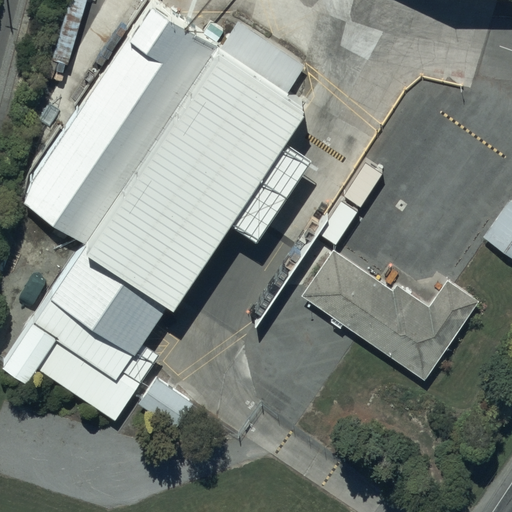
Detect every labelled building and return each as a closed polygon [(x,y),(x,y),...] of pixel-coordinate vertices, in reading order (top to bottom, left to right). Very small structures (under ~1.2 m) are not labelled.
[(124,361),(293,105),(156,17),(31,207),(87,243),(15,353),(118,420),(147,376),(124,361)] [(435,130),(389,131),(392,219),(438,218),(435,130)] [(511,198),(508,196),(483,233),(511,252),(511,198)] [(332,242),(301,288),(428,376),(482,299),(448,276),(431,301),(402,281),(397,288),(332,242)] [(193,401),(157,377),(141,402),(176,426),(193,401)]
